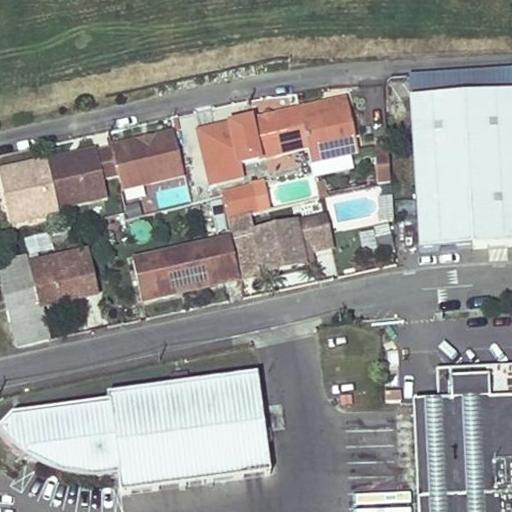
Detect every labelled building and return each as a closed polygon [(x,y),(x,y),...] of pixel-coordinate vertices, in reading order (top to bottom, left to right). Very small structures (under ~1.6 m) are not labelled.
[(511,95),(411,102),(421,253),(511,247),(511,95)] [(347,99),(250,121),(258,160),(308,149),(312,164),(345,156),(340,138),(355,135),(347,99)] [(182,177),(172,133),(109,147),(110,149),(95,152),(95,151),(0,172),(0,181),(6,210),(21,207),(24,223),(59,216),(57,211),(106,199),(102,180),(117,176),(120,191),(182,177)] [(340,138),(345,156),(359,153),(355,135),(340,138)] [(386,153),(372,154),(374,186),(388,185),(386,153)] [(250,186),(257,214),(271,211),(265,183),(250,186)] [(21,207),(6,210),(9,226),(24,223),(21,207)] [(232,241),(240,281),(314,265),(311,251),(309,244),(330,240),(325,219),(231,239),(232,241)] [(89,227),(90,235),(106,231),(105,223),(89,227)] [(361,246),(390,241),(388,228),(358,233),(361,246)] [(49,236),(25,238),(26,255),(50,253),(49,236)] [(330,240),(309,244),(311,251),(331,246),(330,240)] [(240,281),(232,241),(135,262),(143,301),(240,281)] [(49,343),(39,306),(95,294),(86,255),(29,268),(27,261),(0,265),(0,271),(18,350),(49,343)] [(511,511),(511,367),(436,372),(438,404),(412,405),(417,511),(511,511)] [(185,377),(171,379),(172,385),(187,383),(185,377)] [(270,477),(256,379),(107,400),(108,407),(12,420),(0,432),(0,439),(5,445),(10,450),(15,456),(21,460),(24,462),(29,456),(37,461),(45,465),(52,469),(60,471),(68,474),(75,476),(84,477),(92,478),(100,478),(109,478),(117,477),(121,499),(270,477)] [(400,404),(400,394),(385,395),(385,404),(400,404)]
